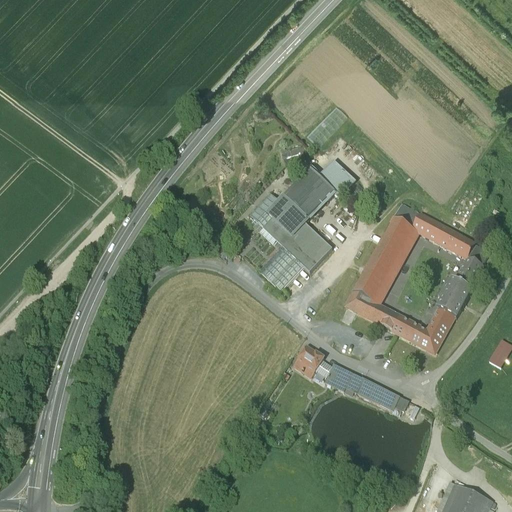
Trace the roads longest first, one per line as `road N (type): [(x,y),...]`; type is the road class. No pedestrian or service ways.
road 1 (residential): [(59,511),(93,500),(98,421),(125,326),(153,281),(178,267),(221,268),(338,357),(417,388)]
road 2 (primary): [(44,446),(77,328),(120,242),(182,157),(327,0)]
road 3 (track): [(0,93),(123,185),(127,198),(0,336)]
road 4 (residential): [(417,388),(481,322),(511,265)]
